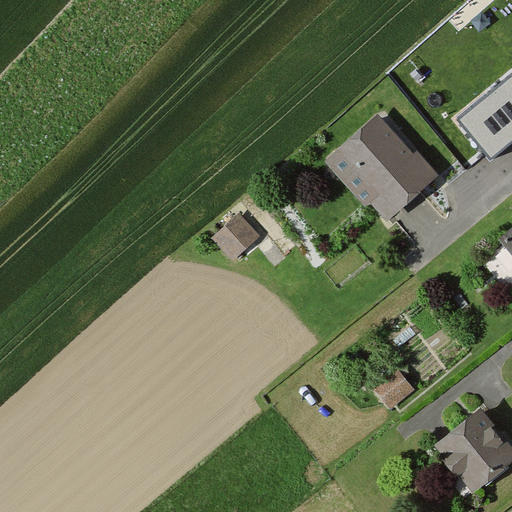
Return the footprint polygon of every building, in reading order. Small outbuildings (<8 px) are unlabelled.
[(511,142),(511,74),(511,73),(457,118),(491,159),(511,142)] [(448,100),(458,112),(486,90),(476,78),(448,100)] [(441,182),(385,115),(336,156),(392,223),(441,182)] [(261,237),(239,213),(212,238),(234,262),(261,237)] [(416,391),(398,370),(373,391),(390,412),(416,391)] [(511,469),(511,443),(485,409),(439,444),(479,496),(511,469)]
